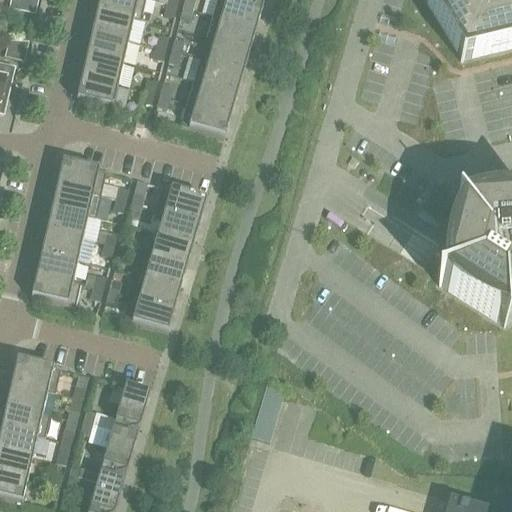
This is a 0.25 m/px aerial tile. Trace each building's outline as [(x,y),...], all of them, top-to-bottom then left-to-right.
[(4,0),(12,2),(10,11),(34,16),(37,0),(4,0)] [(143,16),(146,2),(136,0),(99,0),(97,14),(141,24),(148,26),(150,17),(143,16)] [(159,0),(158,4),(167,7),(177,9),(179,0),(159,0)] [(188,0),(185,0),(182,11),(192,13),(195,2),(188,0)] [(231,0),(218,0),(213,19),(256,32),(263,9),(231,0)] [(511,0),(424,0),(427,4),(427,5),(457,53),(461,60),(460,64),(462,65),(463,61),(471,59),(511,49),(511,0)] [(177,9),(167,7),(164,18),(174,21),(177,9)] [(189,25),(192,13),(182,11),(179,23),(189,25)] [(141,25),(141,24),(97,14),(92,36),(128,45),(133,23),(141,25)] [(250,54),(256,32),(213,19),(206,41),(250,54)] [(87,59),(123,67),(128,45),(92,36),(87,59)] [(159,39),(156,51),(165,53),(168,42),(159,39)] [(250,54),(206,41),(200,63),(243,76),(250,54)] [(174,43),(171,55),(181,58),(184,46),(174,43)] [(16,59),(24,61),(28,46),(9,45),(8,49),(18,51),(16,59)] [(165,53),(156,51),(152,62),(162,65),(165,53)] [(181,58),(171,55),(168,67),(178,69),(181,58)] [(118,89),(123,67),(87,59),(81,81),(118,89)] [(237,98),(243,76),(200,63),(193,85),(237,98)] [(14,72),(0,68),(0,116),(3,118),(14,72)] [(112,112),(118,89),(81,81),(76,104),(112,112)] [(147,83),(144,95),(154,97),(157,86),(147,83)] [(230,120),(237,98),(193,85),(187,107),(230,120)] [(162,88),(159,99),(169,102),(172,90),(162,88)] [(151,109),(154,97),(144,95),(141,106),(151,109)] [(166,113),(169,102),(159,99),(156,111),(166,113)] [(230,120),(187,107),(180,130),(224,142),(230,120)] [(62,166),(57,190),(101,200),(106,176),(62,166)] [(101,200),(57,190),(52,212),(95,222),(101,200)] [(119,191),(116,203),(126,205),(129,194),(119,191)] [(206,204),(163,191),(156,214),(199,227),(206,204)] [(134,196),(131,207),(141,210),(144,198),(134,196)] [(126,205),(116,203),(113,214),(123,217),(126,205)] [(141,210),(131,207),(128,219),(138,221),(141,210)] [(511,322),(511,321),(511,209),(468,212),(460,213),(458,211),(457,213),(458,214),(456,222),(445,265),(442,278),(440,286),(438,287),(438,288),(440,288),(448,292),(447,292),(456,298),(495,323),(495,322),(503,327),(503,329),(505,329),(505,327),(511,322)] [(52,212),(46,234),(82,242),(94,245),(96,245),(99,233),(101,223),(95,222),(52,212)] [(193,249),(199,227),(156,214),(156,215),(163,217),(157,238),(193,249)] [(96,245),(104,247),(114,250),(117,238),(99,233),(96,245)] [(46,234),(41,256),(77,264),(89,267),(94,245),(82,242),(46,234)] [(186,271),(193,249),(157,238),(151,260),(186,271)] [(120,251),(129,254),(132,242),(123,240),(120,251)] [(114,250),(104,247),(101,259),(111,261),(114,250)] [(129,254),(120,251),(117,263),(126,265),(129,254)] [(41,256),(36,278),(80,289),(80,288),(73,286),(77,264),(41,256)] [(151,260),(144,282),(180,293),(186,271),(151,260)] [(93,291),(102,294),(106,282),(87,277),(84,289),(93,291)] [(31,302),(75,312),(80,289),(36,278),(31,302)] [(173,314),(180,293),(144,282),(138,303),(130,301),(130,302),(173,314)] [(111,284),(108,296),(118,298),(121,286),(111,284)] [(102,294),(93,291),(90,303),(99,306),(102,294)] [(118,298),(108,296),(105,307),(115,310),(118,298)] [(124,325),(167,337),(173,314),(130,302),(124,325)] [(11,387),(55,397),(60,374),(16,364),(11,387)] [(55,397),(11,387),(6,409),(50,419),(50,418),(42,417),(47,396),(55,398),(55,397)] [(73,401),(82,404),(85,392),(76,390),(73,401)] [(149,398),(125,391),(112,434),(126,438),(128,430),(139,433),(149,398)] [(284,396),(265,391),(251,441),(269,446),(284,396)] [(73,401),(70,413),(67,424),(77,426),(82,404),(73,401)] [(50,419),(6,409),(1,432),(45,442),(50,419)] [(83,426),(92,429),(96,417),(86,415),(83,426)] [(67,424),(61,446),(71,448),(77,426),(67,424)] [(89,440),(92,429),(83,426),(80,438),(89,440)] [(0,435),(0,454),(32,462),(37,441),(45,443),(45,442),(1,432),(0,435)] [(99,478),(113,482),(115,474),(126,477),(136,441),(126,438),(112,434),(99,478)] [(68,460),(71,448),(61,446),(58,457),(68,460)] [(32,462),(0,454),(0,478),(27,484),(32,462)] [(71,470),(68,482),(78,484),(81,472),(71,470)] [(0,502),(22,508),(27,484),(0,478),(0,502)] [(53,478),(50,489),(59,492),(62,480),(53,478)] [(115,511),(124,485),(113,482),(99,478),(89,511),(115,511)] [(56,504),(59,492),(50,489),(47,501),(56,504)] [(478,511),(448,503),(445,511),(478,511)]
